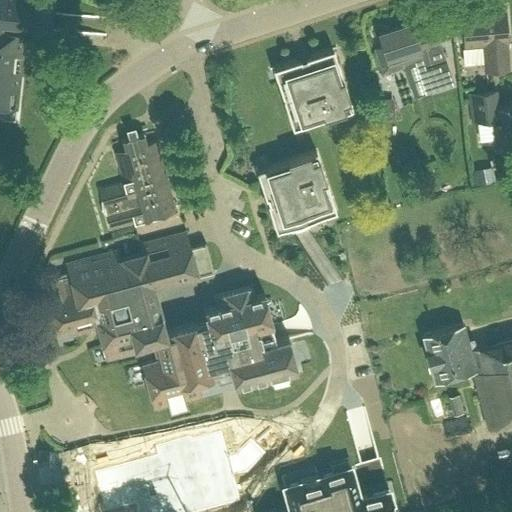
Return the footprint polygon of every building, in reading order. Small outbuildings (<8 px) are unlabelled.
[(0,0),(0,105),(17,108),(25,33),(23,33),(23,26),(50,29),(53,0),(0,0)] [(476,13),(476,10),(461,12),(464,47),(483,45),(485,70),(507,68),(505,42),(507,42),(504,11),(476,13)] [(454,83),(446,60),(440,41),(438,41),(433,26),(414,33),(411,22),(377,33),(381,46),(374,48),(382,72),(422,59),(432,90),(454,83)] [(352,107),(333,47),(273,67),(293,127),(352,107)] [(511,112),(498,115),(496,98),(470,102),(472,121),(492,118),(496,149),(511,147),(511,112)] [(98,186),(100,196),(100,201),(100,206),(102,210),(104,215),(107,219),(109,229),(110,228),(134,222),(176,211),(175,210),(156,139),(147,142),(146,142),(144,132),(122,138),(121,139),(124,148),(115,151),(114,151),(122,180),(98,186)] [(336,209),(316,150),(257,169),(276,229),(336,209)] [(68,272),(45,278),(50,297),(46,298),(55,332),(74,327),(75,332),(98,326),(106,359),(156,346),(154,339),(168,335),(154,281),(165,278),(167,284),(214,272),(206,242),(191,246),(187,230),(140,243),(142,251),(121,257),(118,248),(66,262),(68,272)] [(161,364),(144,369),(156,413),(203,400),(201,392),(220,386),(219,382),(232,378),(236,391),(272,381),(271,376),(287,372),(288,377),(297,374),(289,344),(264,351),(260,334),(275,330),(267,299),(257,302),(254,291),(217,301),(220,312),(207,315),(209,324),(168,335),(154,339),(156,346),(161,364)] [(466,337),(462,321),(421,332),(434,378),(471,368),(487,426),(511,419),(511,333),(475,344),(472,335),(466,337)] [(444,416),(438,394),(424,398),(431,420),(444,416)] [(139,417),(143,433),(173,426),(169,410),(139,417)] [(468,417),(448,424),(454,440),(474,432),(468,417)] [(159,459),(96,476),(99,489),(102,501),(103,501),(105,509),(123,504),(124,509),(136,506),(137,511),(207,511),(209,511),(201,481),(213,478),(211,473),(229,468),(227,461),(227,460),(224,447),(224,448),(220,435),(190,443),(190,440),(156,449),(159,459)] [(511,481),(511,457),(488,464),(494,486),(511,481)] [(289,508),(273,511),(393,511),(387,489),(357,497),(349,466),(316,475),(317,480),(302,484),(301,479),(283,484),(289,508)]
